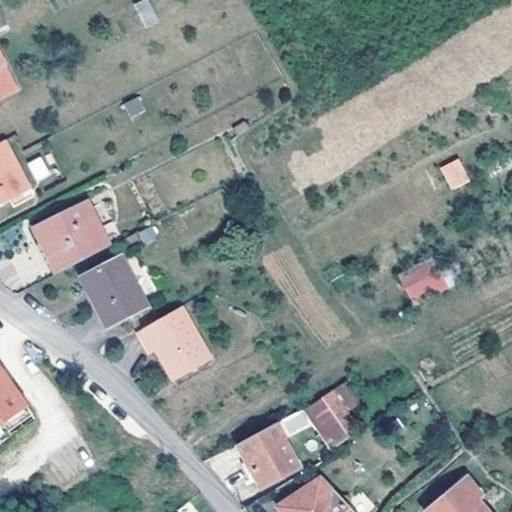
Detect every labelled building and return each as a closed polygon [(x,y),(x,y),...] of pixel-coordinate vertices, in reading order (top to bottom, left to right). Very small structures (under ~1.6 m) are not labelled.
[(140,0),(134,3),(145,23),(156,17),(146,0),(140,0)] [(0,99),(14,92),(1,67),(0,67),(0,99)] [(131,117),(145,109),(137,96),(123,104),(131,117)] [(494,97),(480,106),(491,124),(506,115),(494,97)] [(0,201),(25,189),(0,142),(0,201)] [(37,183),(51,176),(42,156),(28,162),(37,183)] [(458,161),(442,170),(452,188),(468,180),(458,161)] [(26,227),(51,275),(104,247),(78,200),(26,227)] [(397,273),(411,303),(447,287),(433,256),(397,273)] [(77,278),(103,328),(142,309),(115,258),(77,278)] [(153,349),(168,378),(205,358),(177,307),(132,330),(145,354),(153,349)] [(0,441),(32,418),(0,375),(0,441)] [(347,382),(303,406),(327,449),(361,431),(350,410),(359,405),(347,382)] [(303,410),(281,420),(288,434),(310,424),(303,410)] [(293,468),(271,425),(234,444),(255,489),(293,468)] [(352,511),(323,479),(272,499),(283,511),(352,511)] [(418,511),(475,511),(469,505),(451,484),(418,511)]
